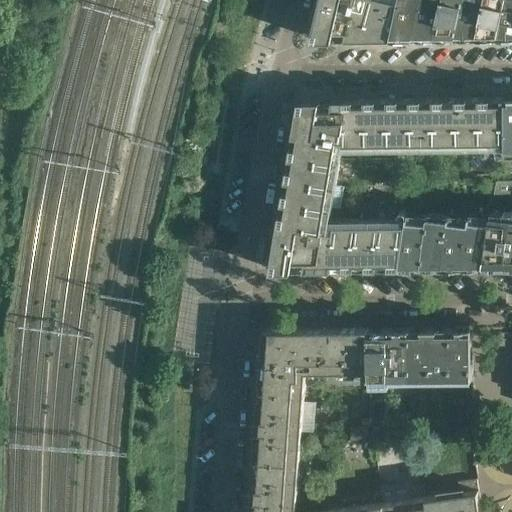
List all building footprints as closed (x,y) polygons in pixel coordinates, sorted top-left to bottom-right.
[(348,30),(354,0),(321,0),(312,39),(346,38),(348,30)] [(392,38),(400,0),(354,0),(348,30),(346,38),(392,38)] [(413,38),(421,0),(400,0),(392,38),(413,38)] [(434,38),(442,0),(421,0),(413,38),(434,38)] [(455,38),(463,0),(442,0),(434,38),(455,38)] [(477,37),(484,0),(463,0),(455,38),(477,37)] [(498,37),(506,0),(484,0),(477,37),(477,38),(498,37)] [(511,36),(511,0),(506,0),(498,37),(511,36)] [(408,216),(414,182),(497,181),(508,181),(507,148),(507,97),(300,99),(273,260),(272,269),(401,268),(408,216)] [(511,193),(511,180),(508,181),(497,181),(495,194),(511,193)] [(506,267),(511,220),(511,212),(505,211),(504,217),(492,215),(491,218),(484,267),(506,267)] [(484,267),(491,218),(471,215),(470,218),(464,267),(484,267)] [(422,268),(429,218),(408,216),(401,268),(422,268)] [(443,267),(450,219),(429,216),(429,218),(422,268),(443,267)] [(464,267),(470,218),(450,216),(450,219),(443,267),(464,267)] [(431,375),(431,327),(410,328),(410,375),(431,375)] [(452,375),(452,327),(431,327),(431,375),(452,375)] [(473,375),(472,329),(472,327),(452,327),(452,375),(473,375)] [(330,371),(330,328),(300,329),(300,365),(300,371),(307,371),(330,371)] [(368,370),(368,328),(330,328),(330,371),(368,370)] [(390,376),(389,328),(368,328),(368,370),(368,376),(390,376)] [(410,375),(410,328),(389,328),(390,376),(410,375)] [(300,365),(300,329),(264,329),(261,362),(300,365)] [(305,393),(307,371),(300,371),(300,365),(261,362),(259,390),(305,393)] [(303,428),(305,393),(259,390),(257,424),(303,428)] [(300,462),(303,428),(257,424),(254,459),(300,462)] [(298,496),(300,462),(254,459),(252,493),(298,496)] [(482,511),(478,478),(459,480),(460,491),(440,494),(442,511),(482,511)] [(296,511),(298,496),(252,493),(250,511),(296,511)] [(442,511),(440,494),(412,498),(413,511),(442,511)] [(413,511),(412,498),(384,502),(385,511),(413,511)] [(385,511),(384,502),(355,506),(356,511),(385,511)]
